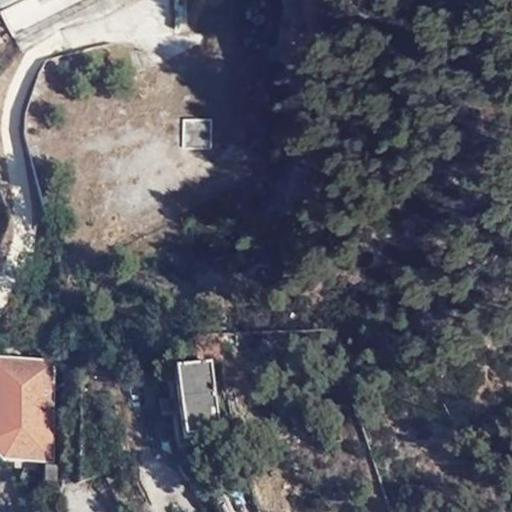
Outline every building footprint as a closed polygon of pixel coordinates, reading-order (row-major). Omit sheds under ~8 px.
[(0,0),(0,10),(4,8),(17,33),(82,0),(0,0)] [(181,146),(209,147),(209,118),(182,118),(181,146)] [(223,352),(222,338),(203,338),(191,339),(192,353),(223,352)] [(55,361),(0,360),(0,460),(2,462),(54,462),(55,361)] [(183,444),(221,440),(212,369),(174,374),(183,444)] [(43,468),(43,483),(58,483),(58,468),(43,468)]
